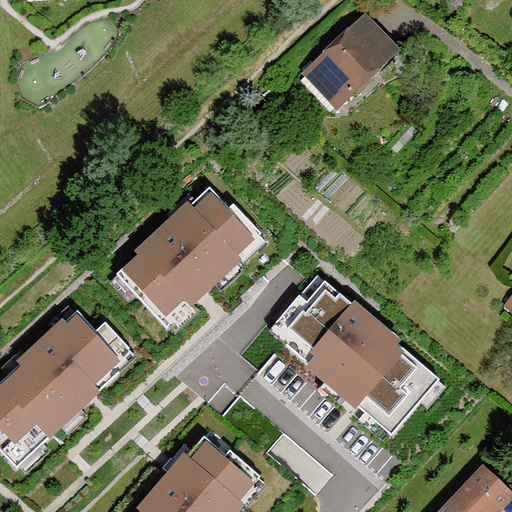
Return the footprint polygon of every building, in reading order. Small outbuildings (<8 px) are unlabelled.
[(306,75),(336,107),(398,49),(368,18),(306,75)] [(259,239),(209,189),(123,276),(172,325),(259,239)] [(438,377),(324,284),(279,338),(393,432),(438,377)] [(127,363),(77,312),(0,386),(0,440),(23,464),(127,363)] [(239,511),(263,484),(206,437),(143,511),(239,511)] [(443,511),(498,511),(511,498),(511,494),(485,468),(443,511)]
